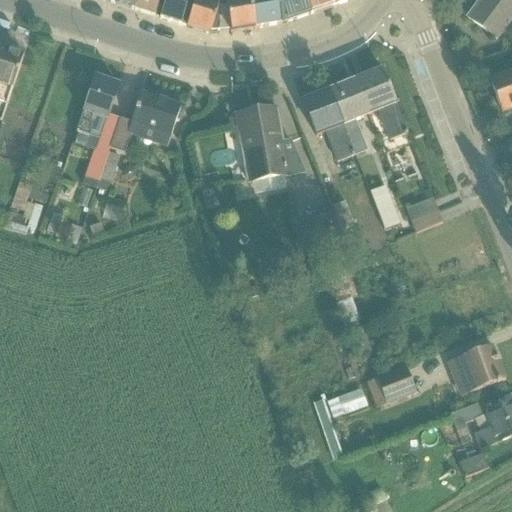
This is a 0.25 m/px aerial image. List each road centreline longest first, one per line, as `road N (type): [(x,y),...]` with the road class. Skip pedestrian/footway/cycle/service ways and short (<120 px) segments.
road 1 (residential): [(386,0),(358,32),(264,59),(165,49),(12,0)]
road 2 (residential): [(405,0),(511,256)]
